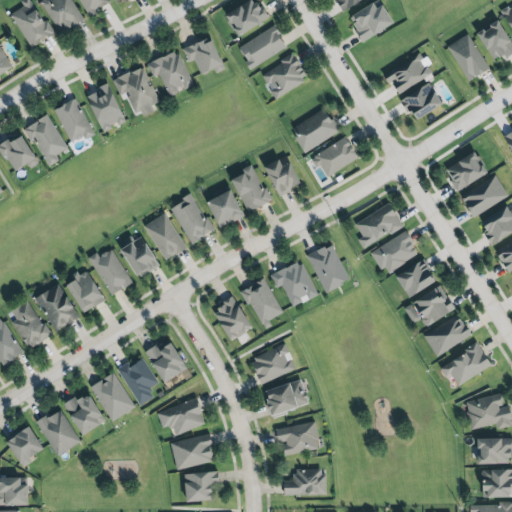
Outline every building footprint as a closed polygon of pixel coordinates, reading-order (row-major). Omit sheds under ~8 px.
[(29,47),(53,33),(45,20),(41,22),(28,0),(19,0),(19,1),(22,6),(9,14),(29,47)] [(40,0),(59,30),(63,27),(64,30),(72,27),(74,26),(76,23),(85,18),(73,0),(40,0)] [(80,0),(111,0),(100,7),(98,5),(96,7),(99,12),(91,17),(80,0)] [(227,12),(242,2),(243,3),(248,0),(253,0),(254,2),(256,0),(258,0),(262,5),(263,4),(270,15),(240,34),(237,29),(234,31),(228,20),(231,18),(227,12)] [(338,0),(342,8),(354,0),(338,0)] [(376,0),(350,14),(363,42),(395,18),(381,0),(376,0)] [(511,3),(500,10),(511,33),(511,3)] [(479,29),(495,59),(511,49),(511,38),(498,13),(479,29)] [(241,46),(249,60),(247,62),(251,68),(286,45),(279,33),(280,32),(275,24),(241,46)] [(448,43),(467,32),(487,66),(468,78),(448,43)] [(226,68),(223,62),(224,61),(212,38),(209,39),(208,36),(183,48),(189,61),(194,59),(201,73),(214,66),(217,72),(226,68)] [(0,47),(13,66),(0,74),(0,47)] [(382,74),(419,50),(425,58),(422,60),(425,64),(428,63),(434,72),(399,94),(391,81),(388,83),(382,74)] [(148,63),(153,60),(159,56),(164,55),(166,54),(168,53),(171,52),(174,51),(176,54),(180,53),(194,84),(185,89),(183,84),(177,86),(178,90),(178,91),(177,93),(172,95),(170,95),(159,73),(154,75),(148,63)] [(292,52),(294,55),(298,59),(300,63),(307,74),(303,77),(305,80),(277,98),(271,90),(275,87),(272,81),(268,84),(263,75),(282,62),(281,59),(292,52)] [(158,102),(141,66),(111,80),(118,96),(124,93),(135,117),(151,110),(150,106),(158,102)] [(108,81),(127,120),(119,124),(117,121),(111,124),(112,126),(104,130),(87,95),(101,89),(99,85),(108,81)] [(417,116),(442,101),(435,89),(434,90),(428,81),(407,94),(400,100),(403,104),(407,111),(409,109),(411,111),(414,110),(417,116)] [(95,133),(85,138),(83,135),(78,139),(76,138),(71,141),(54,109),(63,103),(76,97),(95,133)] [(293,127),(323,108),(331,121),(333,120),(340,130),(306,152),(295,136),(297,134),(293,127)] [(22,129),(31,143),(34,141),(50,166),(60,159),(57,155),(70,147),(48,112),(38,118),(38,119),(27,126),(22,129)] [(511,132),(502,139),(511,155),(511,132)] [(0,152),(0,143),(1,143),(5,139),(10,137),(11,139),(17,136),(23,134),(36,155),(36,156),(40,162),(30,167),(28,163),(22,166),(22,169),(18,170),(15,170),(7,156),(4,158),(0,152)] [(314,155),(345,135),(348,140),(350,143),(352,143),(355,149),(353,149),(358,157),(327,177),(320,165),(316,167),(312,159),(316,157),(314,155)] [(446,168),(452,179),(451,180),(457,190),(488,171),(474,149),(458,159),(459,160),(446,168)] [(265,163),(280,156),(281,157),(287,154),(300,180),(289,186),(291,190),(280,195),(265,163)] [(232,177),(249,211),(274,198),(267,186),(264,187),(252,163),(242,168),(244,171),(232,177)] [(461,196),(495,174),(508,194),(474,215),(470,209),(466,202),(465,202),(461,196)] [(207,198),(232,185),(244,209),(246,215),(221,227),(216,220),(215,216),(208,202),(207,198)] [(170,205),(187,243),(214,231),(207,217),(202,219),(191,195),(170,205)] [(388,202),(403,225),(391,233),(388,229),(377,237),(378,238),(364,247),(359,239),(363,236),(355,222),(388,202)] [(482,220),(487,227),(484,229),(485,232),(484,233),(491,243),(511,229),(511,207),(510,209),(507,203),(482,220)] [(188,247),(177,255),(174,254),(166,260),(144,227),(145,225),(165,211),(188,247)] [(389,272),(406,261),(405,260),(416,252),(413,246),(413,245),(411,242),(413,241),(405,230),(371,252),(381,268),(385,265),(389,272)] [(120,247),(127,243),(125,239),(132,235),(135,240),(142,236),(160,264),(139,277),(120,247)] [(511,240),(494,253),(507,273),(511,269),(511,240)] [(307,255),(317,250),(317,248),(324,244),(326,247),(332,244),(349,277),(342,280),(345,285),(326,294),(307,255)] [(131,283),(110,249),(97,257),(95,253),(86,258),(110,296),(131,283)] [(396,274),(422,257),(436,279),(409,295),(396,274)] [(291,308),(317,296),(301,261),(270,275),(276,288),(282,286),(291,308)] [(67,285),(84,311),(107,298),(88,270),(67,285)] [(264,277),(284,312),(271,320),(274,325),(265,330),(250,303),(248,304),(241,291),(253,284),(255,288),(259,286),(256,282),(264,277)] [(33,296),(57,330),(80,313),(57,283),(33,296)] [(410,324),(420,320),(422,325),(452,311),(440,286),(401,305),(410,324)] [(232,340),(236,337),(236,339),(248,331),(247,330),(254,325),(240,303),(233,294),(228,296),(223,300),(225,302),(221,304),(218,306),(220,309),(214,313),(220,322),(232,340)] [(7,315),(28,348),(49,333),(27,300),(7,315)] [(423,335),(458,313),(472,335),(437,357),(423,335)] [(0,323),(0,363),(1,365),(22,351),(4,322),(0,323)] [(144,352),(169,339),(187,366),(164,380),(144,352)] [(441,368),(453,360),(452,358),(465,350),(467,349),(466,348),(476,341),(484,353),(484,352),(491,364),(459,385),(451,373),(446,376),(441,368)] [(250,359),(261,384),(296,372),(285,342),(250,359)] [(118,369),(131,360),(133,365),(142,360),(160,384),(152,386),(152,398),(140,404),(118,369)] [(93,384),(113,374),(136,409),(113,422),(93,384)] [(266,390),(300,379),(309,403),(287,412),(269,418),(266,390)] [(63,404),(83,433),(106,420),(90,395),(75,395),(63,404)] [(158,412),(194,395),(203,413),(203,421),(177,435),(173,427),(161,428),(158,412)] [(501,408),(498,395),(464,402),(470,430),(495,424),(496,430),(511,426),(507,406),(501,408)] [(36,421),(48,414),(50,416),(62,408),(82,440),(58,456),(36,421)] [(277,429),(313,420),(319,448),(287,455),(282,444),(277,441),(277,429)] [(27,457),(40,450),(28,427),(3,440),(19,469),(30,463),(27,457)] [(171,444),(210,433),(211,460),(176,470),(171,444)] [(477,436),(502,436),(502,437),(511,437),(511,450),(511,456),(509,456),(509,462),(478,462),(478,453),(481,453),(481,446),(478,446),(477,436)] [(511,467),(511,497),(482,497),(482,481),(480,477),(480,471),(482,469),(491,468),(491,467),(494,467),(507,466),(511,467)] [(282,496),(324,495),(323,469),(293,470),(293,481),(282,481),(282,496)] [(181,474),(183,503),(208,502),(207,485),(217,485),(217,472),(181,474)] [(0,506),(24,507),(25,479),(0,477),(0,506)] [(470,511),(470,505),(500,504),(500,501),(511,501),(511,511),(470,511)]
